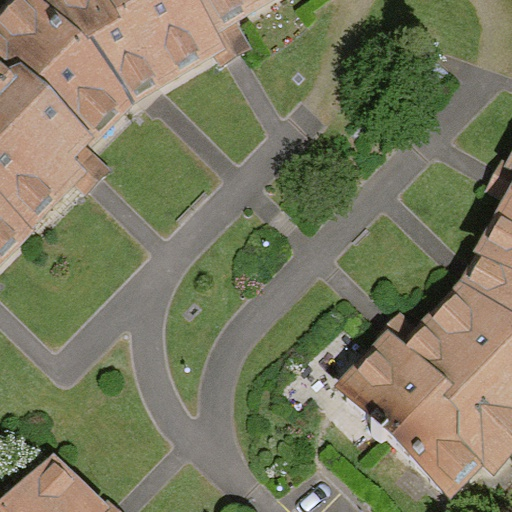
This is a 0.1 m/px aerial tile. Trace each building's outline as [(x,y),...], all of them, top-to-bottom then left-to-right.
[(0,202),(31,233),(77,186),(89,197),(107,176),(87,156),(127,112),(34,10),(24,0),(22,0),(0,22),(0,202)] [(50,0),(34,10),(127,112),(221,53),(227,66),(250,52),(236,28),(291,0),(50,0)] [(463,283),(511,326),(511,159),(494,189),(509,197),(463,283)] [(0,264),(31,233),(0,202),(0,264)] [(511,326),(463,283),(415,334),(401,319),(341,396),(453,505),(484,473),(492,479),(511,457),(511,326)] [(113,511),(59,463),(10,511),(113,511)]
